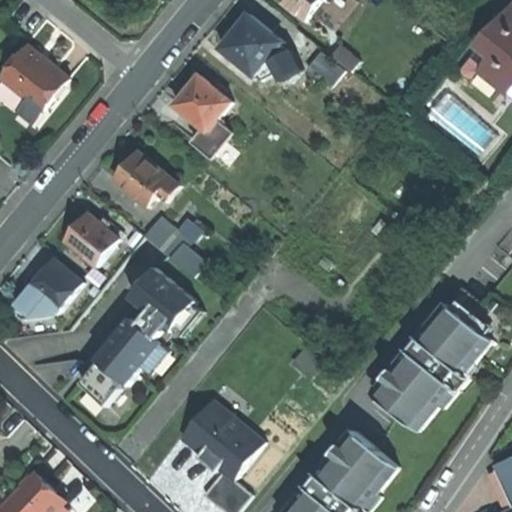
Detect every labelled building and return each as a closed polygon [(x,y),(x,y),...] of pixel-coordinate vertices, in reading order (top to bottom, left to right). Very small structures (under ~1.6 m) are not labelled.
[(327,0),(284,0),(310,21),(327,0)] [(511,5),(511,4),(478,45),(480,46),(490,54),(477,70),(506,93),(511,86),(511,5)] [(287,43),(254,16),(241,31),(227,49),(259,76),(277,55),(284,61),(293,50),(286,44),(287,43)] [(490,54),(480,46),(462,68),(462,72),(467,76),(472,76),(477,70),(490,54)] [(52,63),(33,47),(8,79),(35,100),(48,111),(73,79),(52,63)] [(362,63),(344,48),(335,58),(353,73),(362,63)] [(347,72),(324,53),(310,70),(333,89),(347,72)] [(236,102),(205,77),(193,91),(181,106),(208,129),(197,143),(215,158),(236,133),(221,121),(236,102)] [(38,124),(48,111),(35,100),(24,113),(38,124)] [(184,186),(143,152),(130,167),(119,181),(153,208),(163,196),(171,203),(184,186)] [(124,239),(93,213),(81,227),(69,242),(101,268),(124,239)] [(191,220),(178,237),(183,241),(192,248),(206,231),(191,220)] [(178,237),(162,223),(149,238),(171,256),(183,241),(178,237)] [(192,248),(183,241),(171,256),(198,278),(210,263),(192,248)] [(87,283),(57,259),(36,284),(20,305),(20,317),(26,322),(61,316),(87,283)] [(199,305),(201,302),(160,269),(149,282),(135,299),(153,314),(143,325),(136,319),(111,348),(101,361),(103,363),(85,385),(110,406),(129,384),(131,386),(147,367),(166,344),(167,345),(177,333),(176,332),(178,330),(199,305)] [(465,288),(452,304),(456,307),(460,311),(473,294),(465,288)] [(208,312),(199,305),(178,330),(187,337),(208,312)] [(428,342),(455,309),(451,305),(424,338),(425,340),(428,342)] [(456,307),(455,309),(428,342),(425,340),(420,346),(414,353),(417,355),(383,398),(382,399),(423,432),(444,406),(448,409),(473,378),(469,375),(497,341),(460,311),(456,307)] [(176,352),(167,345),(166,344),(147,367),(156,375),(176,352)] [(378,394),(383,398),(417,355),(414,353),(411,350),(412,349),(410,348),(374,392),(377,395),(378,394)] [(218,400),(186,439),(206,455),(223,469),(227,472),(238,481),(270,442),(218,400)] [(326,478),(361,435),(357,432),(358,431),(354,428),(318,472),(320,474),(320,473),(324,476),(326,478)] [(362,434),(361,435),(326,478),(324,476),(318,482),(313,489),(315,491),(297,511),(373,511),(386,498),(382,494),(403,468),(362,434)] [(221,472),(223,469),(206,455),(203,458),(221,472)] [(511,464),(499,471),(500,472),(511,497),(511,464)] [(228,511),(243,511),(257,496),(238,481),(227,472),(208,495),(228,511)] [(491,476),(509,511),(511,509),(511,497),(500,472),(491,476)] [(68,504),(69,503),(53,488),(40,475),(6,511),(7,511),(74,511),(75,511),(68,504)] [(291,511),(297,511),(315,491),(313,489),(311,488),(291,511)]
